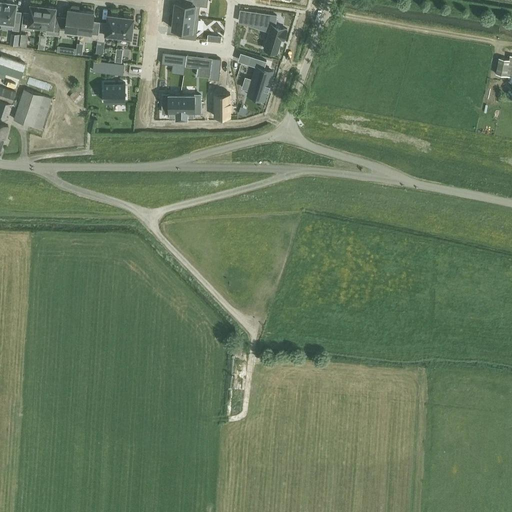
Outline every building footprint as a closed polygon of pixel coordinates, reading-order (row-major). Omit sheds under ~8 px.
[(3,1),(0,24),(13,26),(12,30),(19,30),(21,15),(15,14),(17,2),(14,2),(14,0),(13,0),(7,0),(7,1),(3,1)] [(176,2),(174,15),(199,18),(200,6),(207,7),(207,0),(191,0),(191,4),(182,3),(176,2)] [(34,25),(41,26),(43,6),(30,4),(29,16),(23,15),(21,29),(33,30),(34,25)] [(59,34),(61,21),(61,19),(55,19),(56,7),(43,6),(41,26),(47,27),(46,34),(59,35),(59,34)] [(61,19),(61,21),(59,34),(66,35),(66,33),(78,35),(81,11),(79,10),(79,8),(71,7),(71,9),(68,9),(67,20),(61,19)] [(81,11),(78,35),(90,36),(90,38),(98,39),(99,27),(100,24),(93,23),(94,12),(81,11)] [(254,12),(252,26),(265,30),(266,29),(269,30),(269,32),(264,48),(277,52),(280,44),(281,39),(284,40),(284,39),(287,29),(275,25),(277,15),(259,13),(254,12)] [(118,39),(121,16),(118,15),(118,14),(111,13),(111,15),(108,14),(106,28),(99,27),(98,39),(97,41),(105,42),(106,34),(118,36),(117,39),(118,39)] [(124,16),(121,16),(118,39),(130,41),(130,45),(137,46),(139,32),(132,31),(134,17),(131,17),(131,15),(124,14),(124,16)] [(174,15),(172,29),(180,30),(184,30),(183,38),(196,39),(199,18),(174,15)] [(2,55),(0,59),(0,70),(6,73),(21,78),(26,63),(2,55)] [(511,55),(510,55),(509,59),(499,57),(496,74),(511,76),(511,55)] [(246,77),(242,88),(249,90),(248,94),(264,99),(267,90),(268,90),(270,84),(269,84),(273,70),(264,68),(267,60),(252,56),(250,64),(256,66),(252,79),(246,77)] [(95,61),(94,70),(122,74),(124,65),(95,61)] [(125,83),(103,83),(103,102),(125,102),(125,83)] [(69,97),(76,103),(82,97),(79,94),(83,89),(76,84),(72,88),(75,90),(69,97)] [(0,87),(0,99),(12,103),(16,92),(16,91),(8,88),(8,87),(1,85),(1,87),(0,87)] [(52,98),(24,89),(13,120),(42,129),(52,98)] [(214,93),(214,116),(230,116),(230,93),(214,93)] [(163,94),(163,113),(169,113),(169,116),(176,116),(176,119),(182,119),(182,94),(163,94)] [(182,94),(182,119),(187,119),(187,116),(195,116),(195,113),(201,113),(201,95),(182,94)] [(0,115),(8,118),(12,104),(0,99),(0,115)] [(0,152),(8,127),(0,123),(0,152)]
